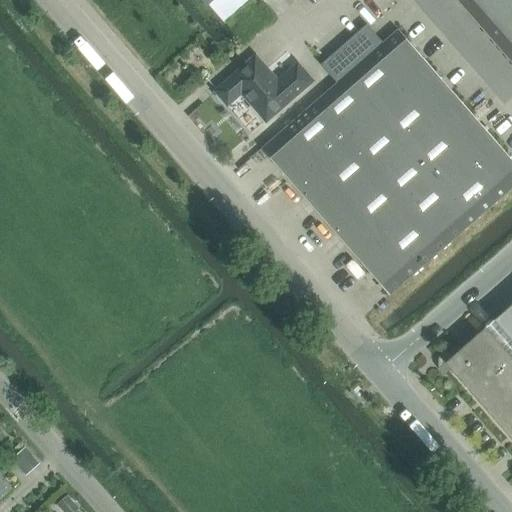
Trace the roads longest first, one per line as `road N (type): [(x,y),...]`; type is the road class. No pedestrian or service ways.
road 1 (unclassified): [(380,372),(56,0)]
road 2 (unclassified): [(501,511),(380,372)]
road 3 (unclassified): [(380,372),(511,257)]
road 4 (unclassified): [(109,511),(0,388)]
